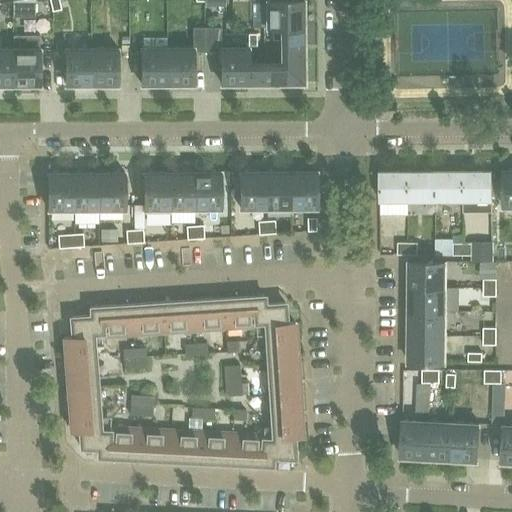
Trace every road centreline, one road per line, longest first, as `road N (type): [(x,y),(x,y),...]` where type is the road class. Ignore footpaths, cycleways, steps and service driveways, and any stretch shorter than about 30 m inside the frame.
road 1 (residential): [(340,129),(34,129),(1,140)]
road 2 (residential): [(14,294),(343,273)]
road 3 (residential): [(24,475),(353,490)]
road 4 (residential): [(353,490),(343,273)]
road 5 (residential): [(24,475),(14,294)]
road 6 (residential): [(511,128),(340,129)]
road 7 (residential): [(353,490),(511,500)]
road 8 (residential): [(14,294),(1,140)]
road 9 (residential): [(343,273),(340,129)]
road 10 (residential): [(340,129),(339,0)]
